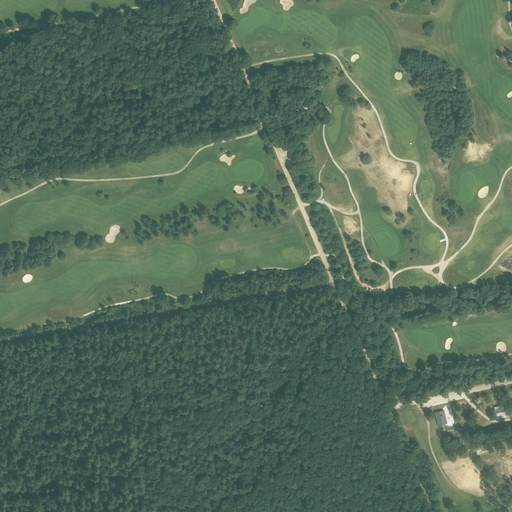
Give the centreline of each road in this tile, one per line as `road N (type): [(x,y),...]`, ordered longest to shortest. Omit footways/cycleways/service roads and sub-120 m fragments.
road 1 (track): [(433,511),(213,0)]
road 2 (track): [(0,342),(333,282)]
road 3 (track): [(347,314),(299,374),(290,439),(257,472),(212,484),(210,511)]
road 4 (unclassified): [(388,409),(511,380)]
